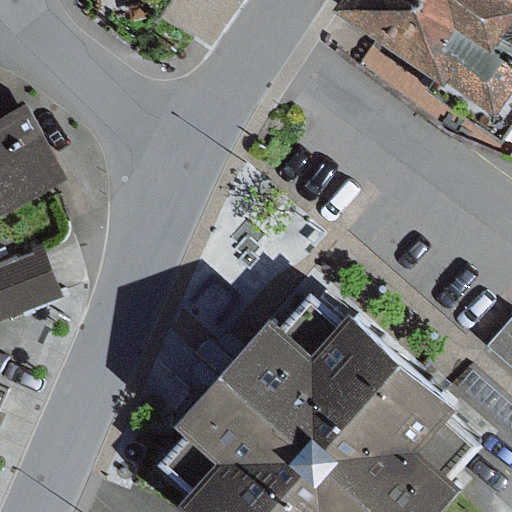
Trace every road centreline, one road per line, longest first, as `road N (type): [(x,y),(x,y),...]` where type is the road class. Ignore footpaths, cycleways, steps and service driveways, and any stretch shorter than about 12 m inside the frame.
road 1 (tertiary): [(177,157),(35,511)]
road 2 (residential): [(177,157),(0,6)]
road 3 (tertiary): [(260,32),(177,157)]
